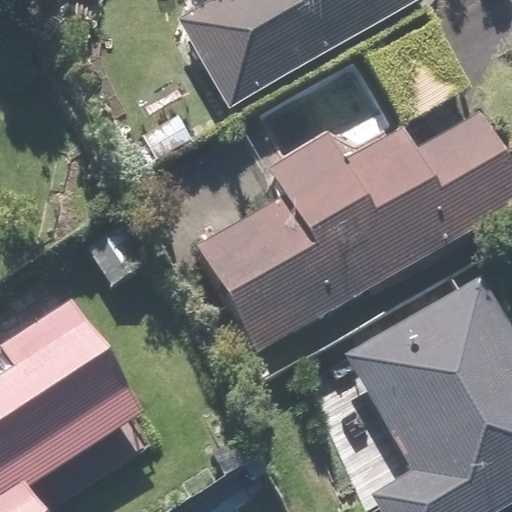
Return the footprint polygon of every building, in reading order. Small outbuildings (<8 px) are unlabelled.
[(224,0),(180,25),(229,116),(430,1),(429,0),(224,0)] [(257,363),(511,210),(511,176),(478,120),(415,158),(401,135),(343,170),(326,141),(268,176),(285,204),(194,258),(257,363)] [(111,232),(83,253),(115,297),(144,276),(111,232)] [(370,501),(376,511),(511,511),(511,340),(479,283),(342,361),(410,479),(370,501)] [(0,511),(37,511),(26,492),(142,420),(72,307),(0,351),(0,354),(13,376),(0,383),(0,511)]
